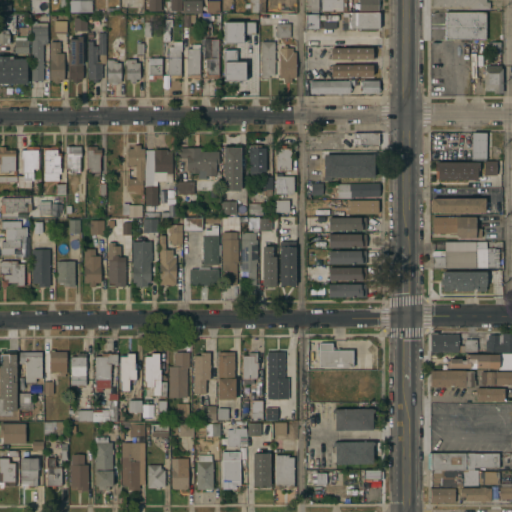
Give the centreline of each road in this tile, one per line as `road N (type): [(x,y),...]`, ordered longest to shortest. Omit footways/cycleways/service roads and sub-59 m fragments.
road 1 (primary): [(406,511),(406,0)]
road 2 (residential): [(406,113),(0,115)]
road 3 (residential): [(406,317),(0,318)]
